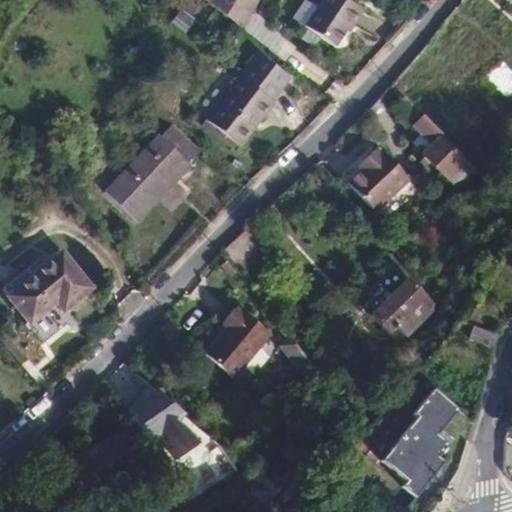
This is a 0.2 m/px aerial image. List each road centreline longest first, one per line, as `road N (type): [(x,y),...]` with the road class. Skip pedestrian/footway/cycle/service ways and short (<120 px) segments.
road 1 (residential): [(444,0),(301,162),(57,409),(0,454)]
road 2 (residential): [(468,511),(511,372)]
